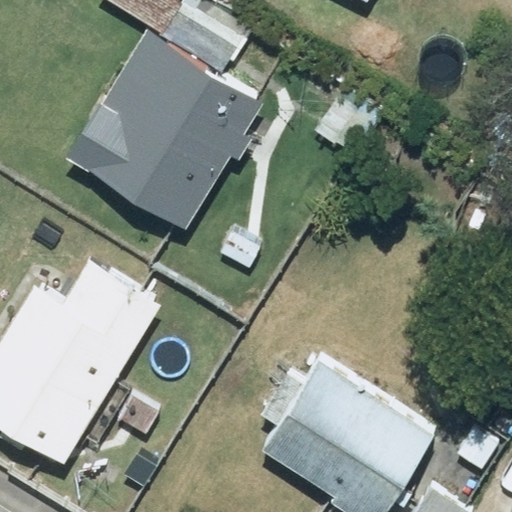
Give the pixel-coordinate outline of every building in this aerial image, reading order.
[(280,87),(157,10),(77,135),(200,213),(280,87)] [(350,80),(328,120),(377,147),(399,107),(350,80)] [(0,393),(79,441),(173,286),(104,244),(80,283),(46,263),(0,339),(0,393)] [(444,409),(331,342),(276,435),(388,502),(444,409)] [(436,473),(411,511),(479,511),(485,503),(436,473)]
